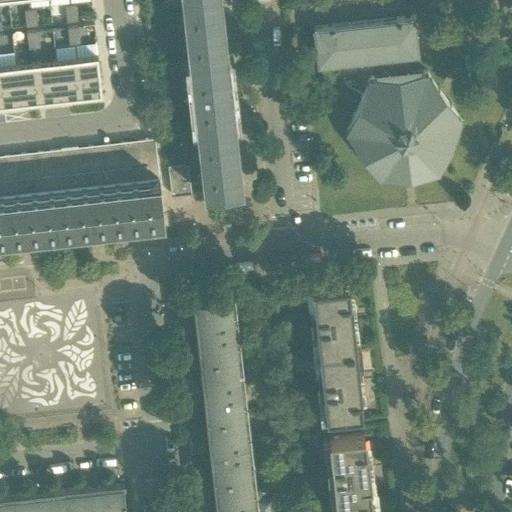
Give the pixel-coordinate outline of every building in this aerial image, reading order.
[(180,0),(184,26),(224,22),(221,0),(180,0)] [(76,3),(64,5),(65,13),(77,11),(76,3)] [(35,8),(24,9),(25,17),(36,16),(35,8)] [(77,11),(65,13),(66,21),(78,20),(77,11)] [(36,16),(25,17),(26,25),(37,24),(36,16)] [(388,71),(388,74),(408,73),(407,69),(409,68),(407,57),(406,56),(405,53),(417,52),(413,16),(314,27),(318,62),(386,55),(387,58),(385,59),(386,70),(388,71)] [(184,26),(187,59),(228,54),(224,22),(184,26)] [(78,25),(67,27),(68,35),(79,34),(78,25)] [(38,30),(26,31),(27,39),(39,38),(38,30)] [(79,34),(68,35),(69,43),(80,42),(79,34)] [(39,38),(27,39),(28,48),(40,46),(39,38)] [(97,54),(76,56),(80,95),(102,92),(97,54)] [(187,59),(191,92),(231,87),(228,54),(187,59)] [(76,56),(57,59),(61,97),(80,95),(76,56)] [(57,59),(37,61),(41,99),(61,97),(57,59)] [(37,61),(16,63),(21,102),(41,99),(37,61)] [(16,63),(0,64),(0,99),(1,104),(21,102),(16,63)] [(408,73),(388,74),(369,77),(346,130),(379,177),(404,174),(414,173),(438,170),(461,117),(447,99),(440,88),(427,70),(408,73)] [(191,92),(195,124),(235,119),(231,87),(191,92)] [(195,124),(198,157),(239,152),(235,119),(195,124)] [(155,139),(128,142),(130,167),(157,164),(155,139)] [(128,142),(111,144),(114,169),(130,167),(128,142)] [(111,144),(94,146),(97,171),(114,169),(111,144)] [(94,146),(77,148),(80,173),(97,171),(94,146)] [(77,148),(61,149),(64,175),(80,173),(77,148)] [(61,149),(44,151),(47,177),(63,175),(64,175),(61,149)] [(44,151),(27,153),(30,178),(47,177),(44,151)] [(239,152),(198,157),(202,191),(243,186),(239,152)] [(27,153),(11,155),(14,180),(30,178),(27,153)] [(11,155),(0,156),(0,181),(13,180),(14,180),(11,155)] [(167,164),(169,182),(171,194),(191,192),(188,162),(167,164)] [(163,216),(157,164),(130,167),(136,219),(163,216)] [(130,167),(114,169),(119,221),(136,219),(130,167)] [(114,169),(97,171),(103,223),(119,221),(114,169)] [(97,171),(80,173),(86,225),(103,223),(97,171)] [(80,173),(64,175),(63,175),(69,227),(86,225),(80,173)] [(63,175),(47,177),(53,229),(69,227),(63,175)] [(47,177),(30,178),(36,231),(53,229),(47,177)] [(30,178),(14,180),(13,180),(19,233),(36,231),(30,178)] [(13,180),(0,181),(0,212),(2,234),(19,233),(13,180)] [(314,302),(315,317),(352,313),(350,295),(349,295),(347,280),(316,284),(318,301),(314,302)] [(189,321),(190,326),(196,325),(236,321),(232,292),(232,289),(230,290),(195,294),(193,294),(195,318),(195,320),(189,321)] [(322,331),(323,348),(359,344),(357,330),(353,330),(352,313),(315,317),(317,332),(322,331)] [(197,332),(199,355),(239,350),(236,321),(196,325),(190,326),(190,331),(197,330),(197,332)] [(320,365),(322,382),(359,378),(357,360),(360,359),(359,344),(323,348),(325,365),(320,365)] [(196,380),(196,385),(203,384),(242,380),(239,350),(199,355),(202,378),(202,379),(196,380)] [(359,378),(322,382),(324,396),(328,395),(330,413),(361,409),(359,394),(360,394),(359,378)] [(203,391),(206,414),(246,410),(242,380),(203,384),(196,385),(197,390),(203,389),(203,391)] [(202,440),(203,445),(209,444),(249,440),(246,417),(246,410),(206,414),(206,417),(207,417),(207,419),(208,424),(207,424),(209,437),(209,439),(202,440)] [(327,464),(328,468),(368,463),(367,446),(365,446),(363,431),(328,435),(330,453),(326,453),(327,463),(326,463),(326,464),(327,464)] [(213,473),(213,474),(252,470),(249,440),(209,444),(203,445),(203,450),(210,449),(210,451),(212,464),(213,473)] [(334,484),(335,500),(376,495),(376,494),(375,494),(374,485),(375,485),(375,484),(374,484),(374,481),(370,480),(368,463),(328,468),(328,473),(327,473),(327,474),(328,474),(329,484),(334,484)] [(209,500),(210,505),(216,504),(256,500),(252,470),(213,474),(213,475),(214,484),(215,497),(215,499),(209,500)] [(267,478),(270,498),(285,496),(283,476),(267,478)] [(123,483),(94,486),(96,511),(125,511),(123,485),(123,483)] [(96,511),(94,486),(66,489),(68,511),(96,511)] [(68,511),(66,489),(38,492),(40,511),(68,511)] [(40,511),(38,492),(10,495),(12,511),(40,511)] [(12,511),(10,495),(0,496),(0,511),(12,511)] [(373,511),(374,511),(377,509),(377,506),(377,505),(376,505),(375,496),(376,496),(376,495),(335,500),(336,511),(373,511)] [(216,504),(210,505),(210,510),(217,509),(217,511),(216,511),(257,511),(256,500),(216,504)]
